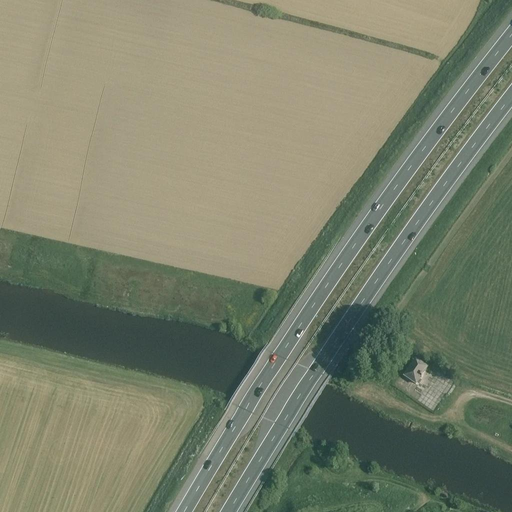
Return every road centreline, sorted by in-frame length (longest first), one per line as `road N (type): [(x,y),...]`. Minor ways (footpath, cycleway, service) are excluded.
road 1 (motorway): [(511,30),(352,241),(180,511)]
road 2 (motorway): [(234,511),(322,366),(511,102)]
